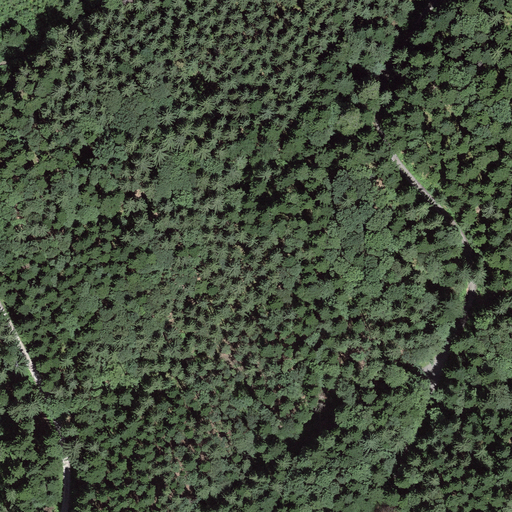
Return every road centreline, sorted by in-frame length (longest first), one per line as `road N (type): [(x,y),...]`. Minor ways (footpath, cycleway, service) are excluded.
road 1 (track): [(379,511),(472,281),(454,220),(397,158),(380,125),(392,60),(435,0)]
road 2 (track): [(61,511),(64,456),(55,415),(0,309)]
